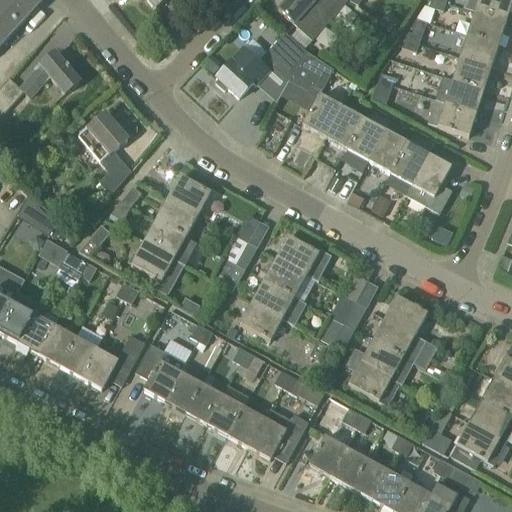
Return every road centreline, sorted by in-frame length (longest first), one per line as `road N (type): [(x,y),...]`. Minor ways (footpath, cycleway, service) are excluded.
road 1 (residential): [(458,288),(204,146),(151,90)]
road 2 (residential): [(0,390),(215,496)]
road 3 (residential): [(458,288),(511,132)]
road 4 (residential): [(151,90),(232,0)]
